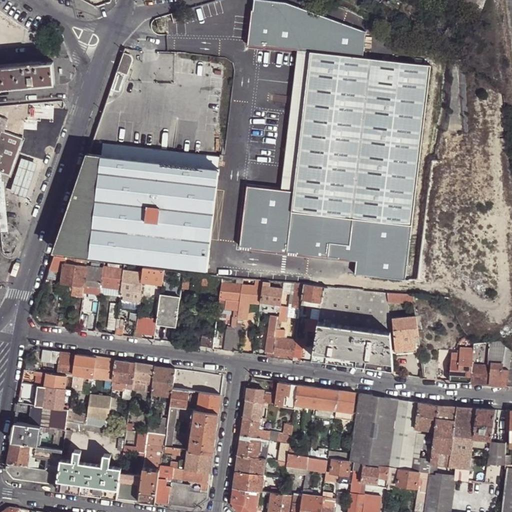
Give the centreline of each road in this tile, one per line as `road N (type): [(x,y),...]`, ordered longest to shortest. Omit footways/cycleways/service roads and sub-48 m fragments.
road 1 (residential): [(511,399),(239,365)]
road 2 (tertiary): [(19,300),(95,83)]
road 3 (residential): [(239,365),(34,333),(16,338)]
road 4 (residential): [(239,365),(215,511)]
road 5 (residential): [(0,491),(140,511)]
